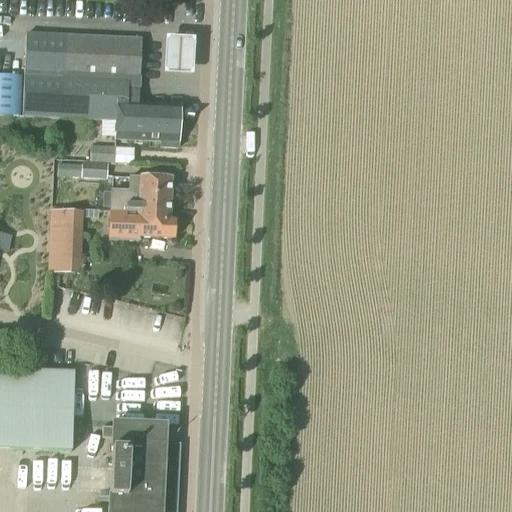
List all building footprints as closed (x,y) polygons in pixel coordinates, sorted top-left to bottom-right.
[(21,118),(178,127),(179,108),(137,106),(140,42),(26,36),(21,118)] [(192,45),(162,44),(160,82),(190,83),(192,45)] [(23,79),(0,78),(0,118),(21,119),(23,79)] [(177,151),(178,127),(130,124),(115,123),(114,142),(159,144),(159,150),(177,151)] [(113,166),(114,150),(89,149),(88,165),(113,166)] [(106,182),(107,166),(81,165),(81,168),(80,181),(106,182)] [(81,168),(68,167),(68,180),(80,181),(81,168)] [(149,214),(169,215),(170,181),(139,180),(139,179),(127,179),(127,193),(109,192),(109,195),(102,195),(101,211),(109,211),(108,214),(132,215),(132,217),(149,218),(149,214)] [(74,214),(50,213),(49,237),(73,237),(74,214)] [(149,218),(132,217),(132,215),(108,214),(107,214),(107,227),(107,244),(138,246),(138,240),(172,241),(173,224),(168,223),(169,215),(149,214),(149,218)] [(0,252),(6,254),(9,239),(0,236),(0,252)] [(0,451),(70,454),(73,374),(0,371),(0,451)] [(162,453),(163,426),(112,424),(112,429),(101,428),(100,440),(111,440),(108,511),(159,511),(162,462),(166,457),(162,453)]
